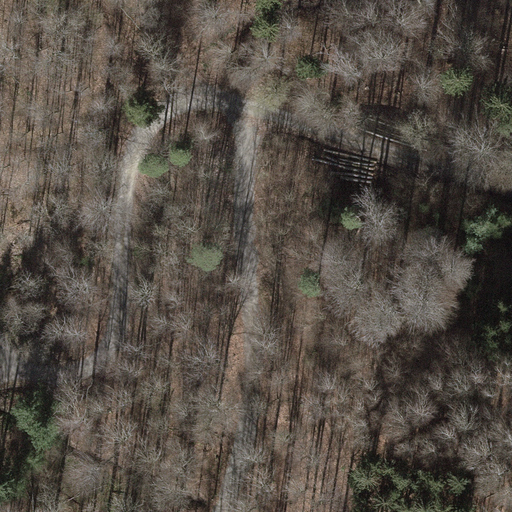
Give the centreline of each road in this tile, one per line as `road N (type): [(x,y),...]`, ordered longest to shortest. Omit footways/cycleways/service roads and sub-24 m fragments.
road 1 (track): [(0,364),(36,380),(78,380),(113,347),(130,153),(153,118),(180,103),(209,97),(255,108),(511,188)]
road 2 (track): [(224,511),(247,446),(256,328),(247,156),(255,108)]
